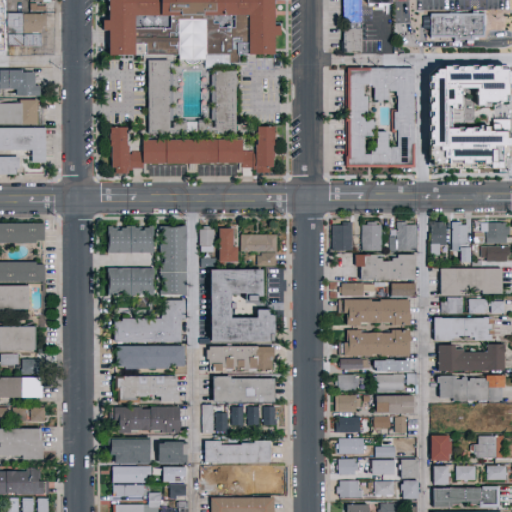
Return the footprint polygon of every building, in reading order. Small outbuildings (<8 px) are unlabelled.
[(48,0),(27,0),(28,1),(26,1),(26,11),(42,11),(42,1),(48,1),(48,0)] [(102,55),(101,30),(95,30),(95,20),(101,20),(100,19),(100,14),(101,14),(101,10),(100,10),(100,6),(101,6),(101,0),(267,0),(268,4),(267,4),(268,21),(267,22),(272,22),(273,35),(267,35),(267,54),(231,54),(231,63),(222,63),(222,67),(197,67),(197,59),(171,60),(171,54),(102,55)] [(343,54),(343,42),(345,42),(345,0),(363,0),(364,53),(343,54)] [(369,4),(369,0),(394,0),(394,4),(393,4),(393,13),(389,13),(389,6),(384,6),(384,8),(379,8),(379,4),(369,4)] [(433,14),(474,14),(475,12),(487,12),(487,38),(475,38),(475,44),(469,44),(469,41),(461,41),(461,44),(456,44),(456,38),(433,38),(433,29),(425,29),(425,17),(433,17),(433,14)] [(51,21),(51,28),(48,28),(48,35),(13,36),(12,21),(12,16),(51,16),(51,21)] [(13,36),(47,37),(47,47),(43,49),(34,50),(28,47),(10,48),(9,37),(13,36)] [(150,61),(172,60),(172,64),(173,64),(173,70),(172,70),(172,74),(174,74),(174,87),(172,87),(172,92),(175,92),(175,104),(172,104),(172,108),(175,108),(175,122),(172,122),(172,129),(175,129),(175,123),(182,123),(182,121),(188,121),(188,123),(200,123),(200,121),(206,121),(206,123),(214,123),(214,128),(217,128),(217,121),(214,121),(214,109),(217,109),(217,104),(214,104),(214,91),(217,91),(217,87),(214,87),(214,72),(238,72),(238,135),(150,136),(150,61)] [(440,67),(461,66),(461,67),(474,67),(474,66),(479,66),(479,67),(496,66),(496,67),(510,66),(510,72),(511,72),(511,160),(508,160),(508,166),(506,166),(506,170),(493,170),(493,169),(487,169),(487,170),(473,170),(473,169),(443,170),(443,166),(435,167),(435,160),(432,160),(432,148),(431,148),(432,141),(432,134),(431,134),(431,126),(432,126),(431,112),(432,112),(432,105),(431,105),(431,98),(432,98),(432,91),(431,91),(431,82),(432,82),(432,77),(431,77),(431,76),(440,67)] [(11,95),(34,95),(34,85),(30,85),(30,70),(0,69),(0,88),(11,89),(11,95)] [(349,74),(349,69),(416,69),(416,145),(417,145),(417,168),(347,169),(347,74),(349,74)] [(0,100),(0,123),(33,123),(32,100),(0,100)] [(0,128),(44,129),(45,164),(30,162),(30,151),(0,151),(0,156),(17,156),(18,174),(0,174),(0,128)] [(277,128),(277,141),(277,146),(276,146),(276,168),(271,168),(271,174),(258,174),(258,171),(255,171),(255,169),(244,169),(244,164),(145,165),(145,169),(134,169),(134,171),(131,171),(131,174),(118,174),(117,169),(114,169),(114,147),(113,147),(112,134),(113,134),(113,129),(129,128),(129,147),(131,147),(131,155),(133,155),(133,153),(145,153),(145,141),(244,140),(244,152),(255,152),(255,154),(258,154),(258,146),(260,146),(260,128),(277,128)] [(0,281),(39,282),(39,262),(0,261),(0,241),(39,242),(39,223),(0,222),(0,281)] [(334,227),(344,226),(344,223),(353,223),(354,252),(334,252),(334,227)] [(363,226),(369,226),(369,223),(378,223),(378,226),(383,226),(383,252),(364,252),(363,226)] [(391,238),(398,238),(398,241),(399,223),(409,223),(408,226),(418,226),(418,239),(420,239),(419,244),(418,244),(418,252),(399,252),(398,251),(397,252),(391,252),(391,238)] [(432,226),(436,226),(436,223),(444,223),(444,226),(448,226),(448,247),(441,247),(441,256),(432,256),(432,226)] [(453,223),(463,223),(463,226),(469,226),(469,245),(471,245),(471,249),(472,249),(473,264),(463,264),(463,252),(454,252),(453,223)] [(482,224),(509,224),(509,227),(511,227),(511,236),(509,236),(509,244),(488,244),(488,233),(482,233),(482,224)] [(147,252),(148,227),(102,226),(101,252),(147,252)] [(181,295),(182,226),(155,226),(155,294),(181,295)] [(229,246),(228,227),(213,228),(214,262),(233,261),(233,246),(229,246)] [(197,229),(197,251),(211,251),(211,228),(197,229)] [(236,250),(273,251),(274,234),(237,233),(236,250)] [(486,234),(485,244),(476,244),(476,234),(486,234)] [(483,248),(511,247),(511,256),(508,256),(508,263),(488,263),(488,259),(483,259),(483,248)] [(254,265),(273,265),(273,252),(253,253),(254,265)] [(417,256),(417,281),(362,281),(362,268),(357,268),(357,256),(378,256),(378,260),(384,260),(384,263),(394,263),(394,260),(400,260),(400,256),(417,256)] [(102,294),(148,294),(148,267),(101,268),(102,294)] [(255,269),(200,269),(200,342),(265,342),(265,309),(248,309),(248,318),(223,317),(223,294),(255,294),(255,269)] [(442,270),(504,270),(504,295),(484,295),(484,292),(461,292),(461,297),(442,297),(442,270)] [(343,284),(365,284),(365,286),(376,286),(376,293),(365,293),(365,298),(343,298),(343,294),(340,294),(340,288),(343,288),(343,284)] [(0,308),(23,309),(23,285),(0,285),(0,350),(30,350),(29,326),(0,326),(0,308)] [(393,285),(417,285),(417,298),(393,298),(393,285)] [(176,342),(176,318),(180,318),(181,299),(158,299),(158,318),(109,318),(109,341),(176,342)] [(464,299),(464,315),(449,315),(449,314),(443,314),(443,303),(449,303),(449,299),(464,299)] [(506,314),(487,314),(487,315),(471,315),(471,300),(490,300),(489,309),(493,309),(493,307),(491,307),(491,302),(506,303),(506,314)] [(412,301),(411,316),(413,316),(413,322),(412,322),(412,327),(394,327),(394,324),(373,325),(373,324),(362,324),(362,327),(349,327),(349,316),(351,316),(351,314),(340,314),(340,301),(373,301),(373,303),(382,303),(382,301),(412,301)] [(436,319),(486,320),(486,319),(494,319),(494,321),(496,321),(496,326),(494,326),(494,331),(496,331),(496,337),(494,337),(494,342),(477,342),(477,339),(472,339),(472,337),(461,337),(461,340),(456,340),(456,341),(453,341),(453,342),(436,342),(436,319)] [(412,332),(412,337),(413,337),(413,343),(412,343),(412,358),(383,357),(383,356),(373,356),(373,358),(340,357),(340,344),(350,344),(350,343),(349,343),(349,332),(363,332),(363,334),(393,335),(394,331),(412,332)] [(181,345),(111,345),(111,368),(181,367),(181,345)] [(506,372),(455,373),(440,374),(440,347),(457,347),(458,351),(466,351),(466,354),(489,354),(489,346),(507,346),(507,354),(506,354),(506,372)] [(0,364),(16,364),(15,353),(0,353),(0,364)] [(18,374),(42,374),(42,359),(18,358),(18,374)] [(406,360),(371,359),(371,371),(405,372),(406,360)] [(342,360),(370,361),(370,366),(372,366),(372,370),(365,370),(365,371),(342,370),(342,367),(340,367),(340,363),(342,363),(342,360)] [(174,402),(173,375),(111,376),(111,397),(154,397),(154,402),(174,402)] [(405,375),(405,392),(396,392),(396,394),(379,394),(378,376),(405,375)] [(409,375),(420,375),(420,395),(417,395),(417,386),(409,386),(409,375)] [(0,397),(36,397),(36,376),(0,377),(0,397)] [(267,403),(268,378),(206,377),(206,401),(267,403)] [(339,377),(357,377),(357,380),(360,380),(360,388),(357,388),(357,392),(339,392),(339,387),(337,387),(337,381),(339,381),(339,377)] [(442,378),(457,378),(457,382),(464,382),(464,379),(469,379),(469,383),(472,383),(472,380),(487,381),(487,383),(488,383),(488,377),(507,377),(507,389),(504,389),(504,402),(475,402),(474,405),(470,405),(469,402),(469,405),(463,405),(463,402),(455,402),(455,400),(441,400),(441,385),(439,385),(439,379),(442,379),(442,378)] [(358,396),(358,400),(362,400),(362,408),(358,408),(358,413),(337,413),(337,397),(358,396)] [(378,398),(416,397),(416,407),(415,407),(415,415),(390,415),(390,414),(378,415),(378,398)] [(210,404),(199,404),(200,433),(211,433),(210,404)] [(42,407),(11,406),(10,420),(42,421),(42,407)] [(110,431),(176,431),(176,406),(109,407),(110,431)] [(228,425),(240,425),(240,407),(228,406),(228,425)] [(257,406),(244,406),(244,425),(256,425),(257,406)] [(272,406),(260,406),(259,425),(272,426),(272,406)] [(485,407),(499,407),(499,418),(502,418),(502,423),(505,423),(505,427),(506,427),(506,433),(504,433),(504,435),(500,435),(500,433),(487,433),(487,419),(485,419),(485,407)] [(212,431),(225,431),(225,412),(211,413),(212,431)] [(362,418),(362,433),(338,434),(337,424),(340,424),(340,419),(362,418)] [(376,418),(391,418),(397,419),(402,418),(408,418),(408,434),(402,435),(397,434),(396,422),(394,422),(394,423),(392,423),(391,429),(376,429),(375,424),(376,418)] [(472,420),(480,421),(479,431),(472,431),(472,420)] [(0,455),(16,456),(16,459),(38,459),(38,439),(34,439),(34,428),(0,428),(0,455)] [(451,463),(433,463),(433,437),(451,437),(451,444),(453,444),(453,456),(451,456),(451,463)] [(505,437),(505,451),(504,451),(504,459),(494,460),(493,461),(491,461),(489,460),(479,460),(479,459),(477,459),(477,457),(476,457),(476,455),(472,453),(472,447),(475,445),(480,445),(480,437),(505,437)] [(146,439),(102,439),(102,455),(110,455),(110,463),(146,462),(146,439)] [(265,463),(265,443),(215,442),(215,441),(199,440),(199,462),(265,463)] [(340,440),(365,440),(365,447),(368,447),(368,451),(365,451),(365,455),(340,455),(340,450),(338,450),(338,445),(340,445),(340,440)] [(181,463),(182,443),(152,442),(151,462),(181,463)] [(377,448),(397,448),(397,459),(377,459),(377,448)] [(340,461),(357,461),(357,464),(360,464),(360,472),(357,472),(357,476),(340,476),(340,471),(338,471),(338,467),(340,467),(340,461)] [(403,461),(420,462),(419,480),(403,480),(403,471),(400,471),(401,467),(403,467),(403,461)] [(396,462),(396,476),(374,477),(374,462),(396,462)] [(108,481),(148,482),(148,466),(108,465),(108,481)] [(444,484),(444,465),(428,466),(428,484),(444,484)] [(170,481),(170,476),(180,476),(180,466),(157,467),(157,482),(170,481)] [(197,486),(199,486),(200,494),(222,493),(221,466),(197,467),(197,486)] [(269,494),(269,466),(242,466),(241,494),(269,494)] [(457,468),(477,467),(477,482),(469,482),(469,483),(466,483),(466,482),(458,482),(457,468)] [(508,481),(489,481),(489,468),(508,467),(508,474),(510,474),(510,477),(508,477),(508,481)] [(450,486),(435,486),(435,468),(450,468),(450,475),(452,475),(452,485),(450,485),(450,486)] [(0,494),(46,494),(46,480),(35,481),(35,469),(0,469),(0,494)] [(341,482),(360,482),(360,492),(364,492),(364,499),(341,499),(341,495),(338,495),(338,488),(341,488),(341,482)] [(376,483),(396,482),(396,496),(377,497),(376,483)] [(405,482),(420,483),(420,501),(405,501),(405,492),(403,492),(403,486),(405,486),(405,482)] [(184,483),(166,483),(166,496),(184,496),(184,483)] [(140,485),(110,484),(110,496),(140,497),(140,485)] [(484,488),(501,487),(501,508),(481,508),(481,505),(472,505),(472,503),(460,503),(460,505),(454,505),(454,508),(436,509),(435,490),(484,489),(484,488)] [(159,511),(160,492),(146,492),(146,504),(111,503),(111,511),(159,511)] [(15,511),(14,497),(3,498),(3,511),(15,511)] [(44,511),(44,497),(19,498),(18,511),(44,511)] [(205,511),(269,511),(269,498),(206,497),(205,511)] [(174,511),(184,511),(185,501),(175,500),(174,511)] [(396,511),(397,503),(372,502),(372,511),(396,511)]
